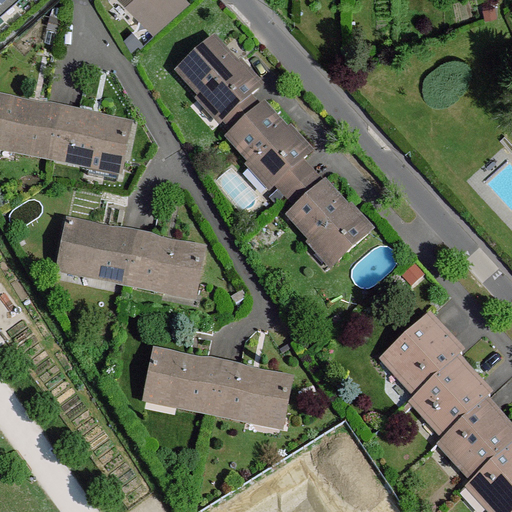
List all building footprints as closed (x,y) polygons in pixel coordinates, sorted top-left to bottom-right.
[(0,0),(0,12),(13,0),(0,0)] [(128,0),(138,11),(150,0),(128,0)] [(188,3),(184,0),(150,0),(138,11),(156,32),(188,3)] [(214,42),(181,72),(235,134),(261,110),(251,97),(258,91),(221,51),(214,42)] [(0,101),(0,141),(18,146),(16,153),(54,161),(63,114),(46,111),(0,101)] [(263,108),(261,110),(235,134),(230,138),(274,187),(282,180),(293,193),(313,174),(303,162),(308,157),(263,108)] [(63,114),(54,161),(90,169),(91,161),(122,168),(130,127),(80,118),(63,114)] [(369,235),(313,174),(293,193),(287,198),(298,210),(291,217),(335,266),(369,235)] [(69,227),(61,265),(92,272),(90,280),(127,287),(137,240),(121,237),(69,227)] [(137,240),(127,287),(164,295),(165,287),(196,294),(204,254),(154,244),(137,240)] [(429,319),(385,360),(418,397),(457,362),(463,356),(429,319)] [(157,355),(149,393),(179,400),(178,408),(215,415),(224,369),(207,365),(157,355)] [(492,399),(457,362),(418,397),(413,402),(447,439),(486,404),(492,399)] [(224,369),(215,415),(252,423),(253,416),(283,422),(292,382),(241,372),(224,369)] [(511,432),(486,404),(447,439),(442,445),(475,481),(511,447),(511,432)] [(511,511),(511,447),(475,481),(470,486),(492,511),(511,511)] [(329,511),(317,492),(286,511),(329,511)]
